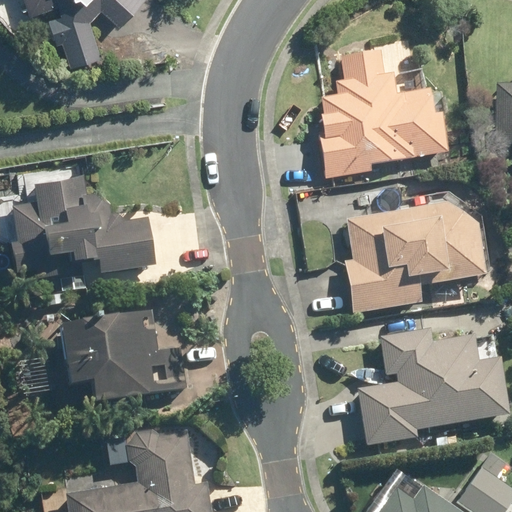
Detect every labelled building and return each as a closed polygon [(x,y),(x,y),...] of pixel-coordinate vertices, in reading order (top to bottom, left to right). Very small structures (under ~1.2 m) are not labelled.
[(23,0),(30,19),(57,11),(60,20),(47,23),(55,49),(61,47),(69,70),(100,61),(89,25),(99,14),(116,29),(142,0),(23,0)] [(321,134),(316,135),(323,179),(370,172),(369,164),(447,152),(441,114),(433,115),(429,88),(394,93),(391,75),(384,75),(380,50),(339,56),(343,80),(334,82),(336,95),(320,98),(322,114),(318,115),(321,134)] [(511,141),(511,84),(497,84),(495,142),(511,141)] [(81,264),(81,260),(96,258),(98,272),(152,266),(146,219),(123,222),(108,210),(107,201),(94,190),(84,191),(82,173),(33,178),(35,199),(12,202),(15,238),(10,239),(14,273),(35,271),(35,278),(76,273),(75,264),(81,264)] [(344,188),(333,189),(336,206),(346,205),(344,188)] [(416,286),(482,276),(475,229),(444,205),(345,220),(351,261),(344,262),(351,314),(419,304),(416,286)] [(148,311),(58,325),(67,383),(89,380),(92,402),(185,388),(179,348),(154,352),(148,311)] [(395,374),(396,382),(355,389),(365,447),(416,438),(414,430),(506,416),(497,359),(494,359),(490,335),(472,338),(471,334),(429,341),(428,329),(379,337),(385,376),(395,374)] [(133,464),(135,484),(65,494),(67,511),(211,511),(207,483),(193,485),(184,431),(154,435),(149,432),(133,435),(125,446),(127,461),(133,464)] [(489,455),(458,502),(473,511),(502,511),(511,497),(511,491),(511,490),(511,480),(499,472),(504,465),(489,455)] [(395,487),(377,511),(456,511),(423,487),(413,500),(395,487)]
